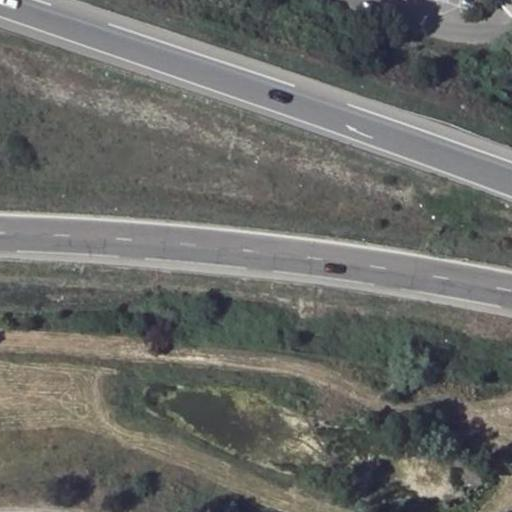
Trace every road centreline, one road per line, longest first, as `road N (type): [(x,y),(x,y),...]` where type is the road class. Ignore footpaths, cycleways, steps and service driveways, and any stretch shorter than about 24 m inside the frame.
road 1 (motorway): [(511,181),(0,5)]
road 2 (track): [(0,340),(285,365),(332,378),(387,410),(511,410)]
road 3 (motorway): [(0,236),(194,246),(511,295)]
